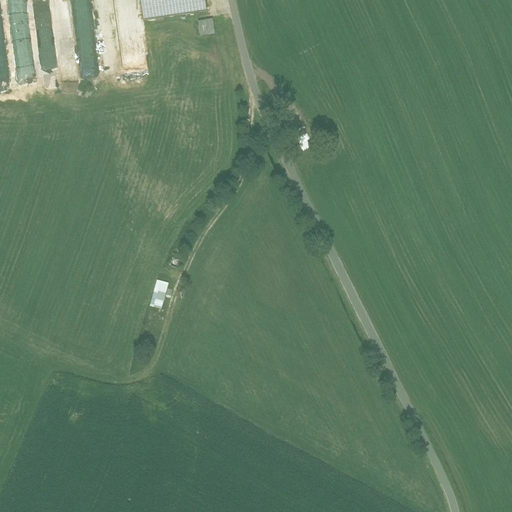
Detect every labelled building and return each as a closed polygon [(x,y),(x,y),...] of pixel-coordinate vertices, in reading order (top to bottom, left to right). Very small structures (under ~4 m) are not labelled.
[(94,0),(103,71),(144,66),(142,53),(132,54),(124,55),(123,50),(118,51),(111,0),(94,0)] [(203,0),(134,0),(137,21),(204,15),(203,0)] [(212,35),(211,20),(195,21),(196,36),(212,35)] [(74,60),(60,62),(62,74),(76,72),(74,60)] [(148,306),(160,309),(165,283),(153,280),(148,306)]
